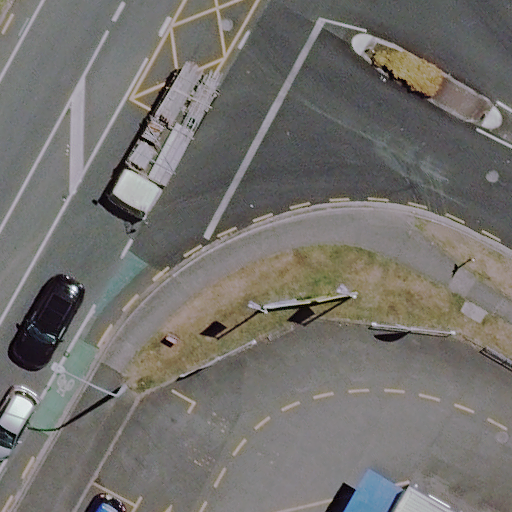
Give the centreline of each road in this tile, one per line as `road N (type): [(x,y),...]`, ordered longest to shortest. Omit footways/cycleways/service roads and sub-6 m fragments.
road 1 (tertiary): [(156,0),(0,276)]
road 2 (residential): [(511,130),(295,0)]
